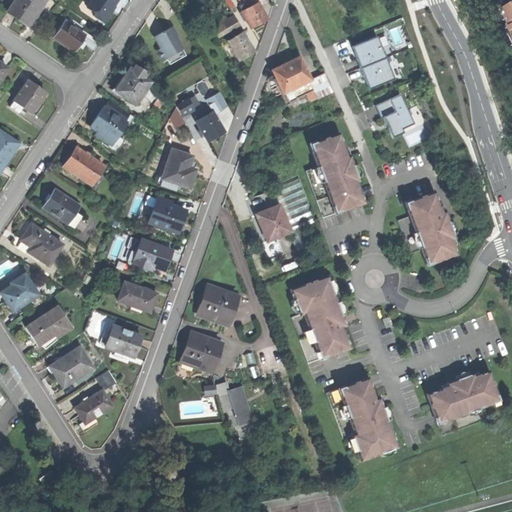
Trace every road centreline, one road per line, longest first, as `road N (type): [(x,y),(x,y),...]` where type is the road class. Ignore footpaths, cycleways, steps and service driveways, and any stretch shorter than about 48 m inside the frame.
road 1 (residential): [(281,0),(112,453),(84,462),(74,455),(0,335)]
road 2 (secondary): [(511,210),(464,51),(435,0)]
road 3 (residential): [(511,243),(485,256),(458,299),(434,309),(410,307),(385,290)]
road 4 (residential): [(83,90),(0,214)]
